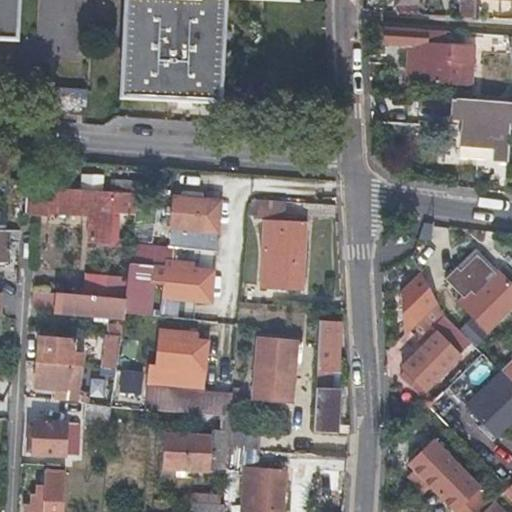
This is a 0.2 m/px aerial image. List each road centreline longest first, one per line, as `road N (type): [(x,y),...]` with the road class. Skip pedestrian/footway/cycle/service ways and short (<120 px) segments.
road 1 (residential): [(352,165),(0,133)]
road 2 (residential): [(364,511),(369,425),(354,192)]
road 3 (residential): [(352,165),(341,0)]
road 4 (residential): [(354,192),(511,214)]
